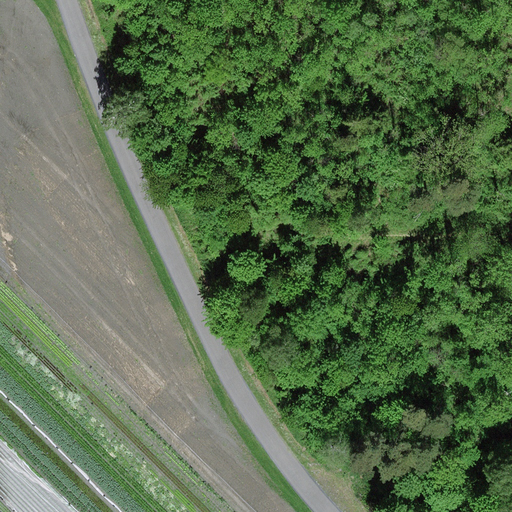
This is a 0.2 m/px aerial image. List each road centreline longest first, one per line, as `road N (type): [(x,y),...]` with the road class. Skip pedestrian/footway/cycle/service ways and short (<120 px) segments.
road 1 (track): [(327,511),(277,452),(230,375),(109,106),(73,0)]
road 2 (track): [(511,242),(390,232),(330,244),(193,300)]
